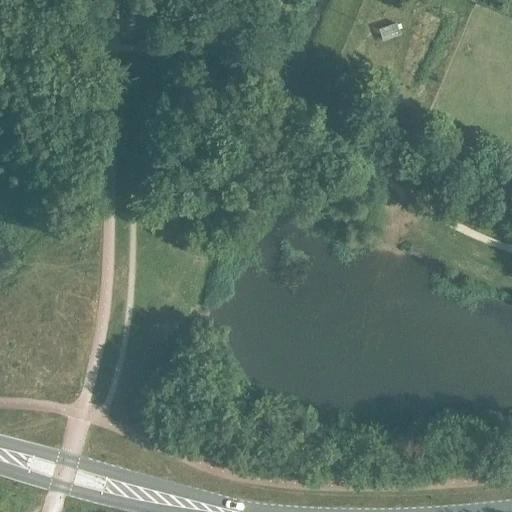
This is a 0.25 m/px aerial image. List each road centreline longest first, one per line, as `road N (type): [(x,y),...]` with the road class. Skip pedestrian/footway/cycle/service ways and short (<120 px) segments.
road 1 (secondary): [(265,511),(0,443)]
road 2 (secondary): [(0,471),(159,511)]
